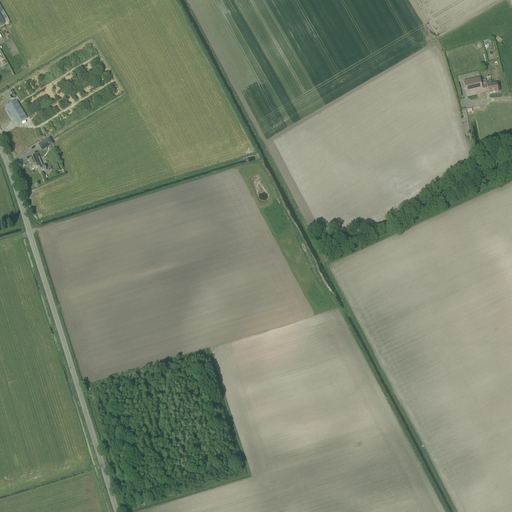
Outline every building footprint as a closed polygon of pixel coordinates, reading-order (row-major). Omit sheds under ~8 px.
[(41,142),(50,137),(122,94),(91,42),(9,92),(15,102),(16,101),(27,119),(41,142)] [(480,78),(463,82),(467,96),(488,91),(488,94),(497,92),(495,83),(491,84),(490,80),(486,82),(486,85),(482,87),(480,78)] [(15,102),(6,107),(14,121),(16,120),(18,124),(27,119),(16,101),(15,102)] [(49,138),(42,142),(46,148),(53,144),(50,139),(49,138)] [(38,169),(39,174),(47,171),(44,166),(40,167),(36,159),(39,158),(37,153),(32,155),(34,158),(28,160),(30,165),(29,165),(31,170),(35,169),(38,169)]
